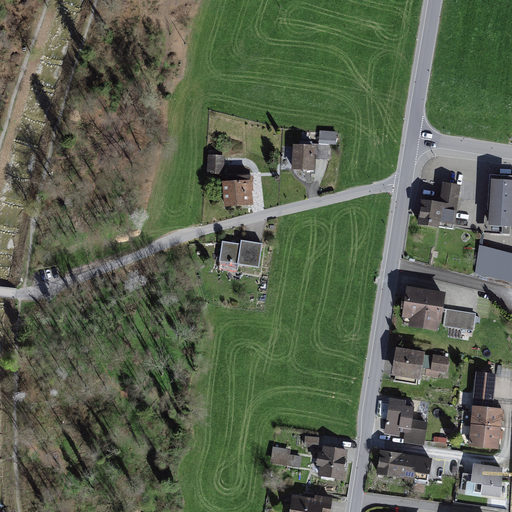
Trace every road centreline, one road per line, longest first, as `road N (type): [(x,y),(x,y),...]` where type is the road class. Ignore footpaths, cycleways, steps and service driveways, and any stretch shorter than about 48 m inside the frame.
road 1 (residential): [(0,294),(55,289),(202,230),(405,187)]
road 2 (residential): [(356,511),(405,187)]
road 3 (residential): [(412,138),(435,0)]
